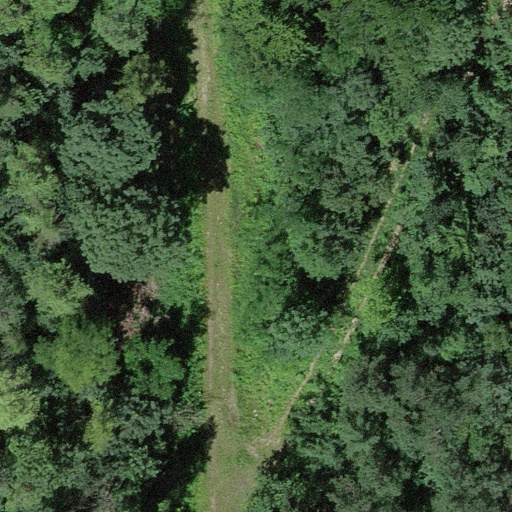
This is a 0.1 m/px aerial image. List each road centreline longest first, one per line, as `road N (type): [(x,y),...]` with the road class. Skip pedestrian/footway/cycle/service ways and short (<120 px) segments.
road 1 (track): [(229,511),(500,0)]
road 2 (track): [(187,0),(220,511)]
